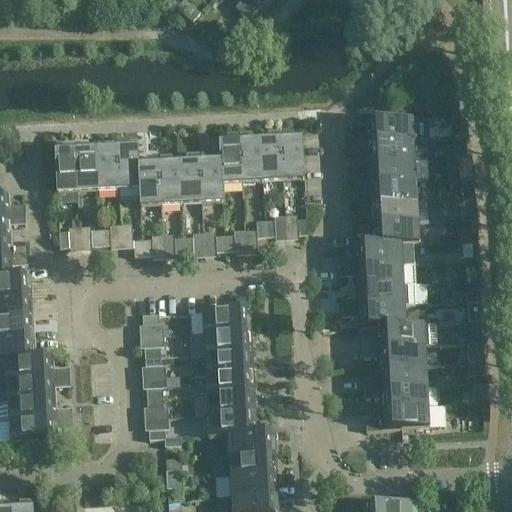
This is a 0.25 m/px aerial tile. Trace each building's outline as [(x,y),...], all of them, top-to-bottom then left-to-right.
[(245,0),(246,0),(235,12),(248,23),(268,0),(245,0)] [(412,123),(365,126),(365,127),(372,127),(373,137),(350,138),(350,148),(414,144),(412,123)] [(291,144),(280,144),(282,185),(304,184),(301,136),(291,137),(291,144)] [(269,138),(260,139),(262,186),(282,185),(280,144),(269,145),(269,138)] [(250,146),(239,147),(241,187),(262,186),(260,139),(250,139),(250,146)] [(228,140),(218,141),(222,206),(223,206),(222,188),(241,187),(239,147),(229,147),(228,140)] [(210,166),(199,167),(201,207),(222,206),(218,141),(219,159),(209,159),(210,166)] [(414,144),(350,148),(351,157),(373,156),(374,167),(415,165),(427,165),(426,143),(414,144)] [(127,153),(116,153),(118,194),(138,193),(139,210),(140,210),(137,145),(126,146),(127,153)] [(137,145),(140,210),(160,209),(158,169),(148,170),(147,163),(138,163),(137,145)] [(96,147),(75,149),(78,196),(98,195),(96,147)] [(105,147),(96,147),(98,195),(118,194),(116,153),(105,154),(105,147)] [(56,197),(78,196),(75,149),(54,150),(56,197)] [(169,169),(158,169),(160,209),(181,208),(178,161),(169,162),(169,169)] [(188,161),(178,161),(181,208),(201,207),(199,167),(188,167),(188,161)] [(415,165),(374,167),(375,178),(351,179),(352,189),(416,185),(415,165)] [(416,185),(352,189),(353,198),(376,197),(376,208),(417,206),(416,185)] [(8,198),(0,198),(0,220),(25,219),(24,209),(1,211),(1,200),(8,200),(8,198)] [(417,206),(376,208),(377,219),(354,220),(354,230),(418,226),(417,206)] [(25,219),(0,220),(0,240),(3,241),(2,229),(25,228),(25,219)] [(298,240),(307,239),(306,223),(297,224),(298,240)] [(267,248),(267,246),(267,242),(274,241),(273,225),(264,226),(265,248),(267,248)] [(265,248),(264,226),(256,226),(257,248),(265,248)] [(418,226),(354,230),(355,239),(378,238),(378,248),(354,250),(419,247),(418,226)] [(101,251),(100,234),(91,235),(92,251),(101,251)] [(101,251),(109,250),(108,234),(100,234),(101,251)] [(59,253),(68,252),(67,236),(58,237),(59,253)] [(3,241),(0,240),(0,261),(27,260),(26,250),(3,251),(3,241)] [(225,257),(233,256),(233,240),(224,241),(225,257)] [(225,257),(224,241),(215,241),(216,257),(225,257)] [(184,259),(183,243),(174,244),(175,259),(184,259)] [(184,259),(192,258),(191,243),(183,243),(184,259)] [(133,245),(134,262),(143,261),(142,245),(133,245)] [(142,245),(143,261),(151,261),(150,245),(142,245)] [(419,247),(354,250),(354,251),(361,251),(361,261),(339,262),(339,272),(403,268),(403,269),(414,269),(413,247),(419,247)] [(27,260),(0,261),(0,281),(30,280),(30,279),(5,280),(4,270),(27,269),(27,260)] [(403,268),(339,272),(340,281),(362,280),(363,291),(404,289),(403,269),(403,268)] [(30,280),(0,281),(0,302),(31,301),(31,291),(23,292),(23,282),(30,281),(30,280)] [(404,289),(363,291),(363,302),(340,303),(341,313),(405,309),(404,289)] [(31,301),(0,302),(0,323),(25,322),(24,311),(32,311),(31,301)] [(405,309),(341,313),(341,322),(365,321),(365,331),(358,331),(359,332),(423,329),(423,328),(406,329),(405,309)] [(249,315),(202,317),(203,338),(250,336),(249,315)] [(158,319),(142,320),(143,329),(159,328),(158,319)] [(25,322),(0,323),(0,343),(33,342),(33,332),(25,333),(25,322)] [(423,329),(359,332),(359,333),(383,332),(384,342),(361,343),(361,353),(425,349),(423,329)] [(250,336),(203,338),(204,359),(251,356),(250,336)] [(33,342),(0,343),(0,364),(53,361),(27,362),(27,352),(34,351),(33,342)] [(425,349),(361,353),(362,362),(385,361),(386,372),(426,370),(425,349)] [(160,353),(144,354),(145,371),(161,370),(160,353)] [(251,356),(204,359),(205,379),(252,377),(251,356)] [(53,361),(0,364),(0,365),(5,365),(6,384),(70,381),(69,372),(46,373),(45,362),(53,362),(53,361)] [(426,370),(386,372),(386,383),(363,384),(363,394),(427,390),(426,370)] [(252,377),(205,379),(207,400),(253,397),(252,377)] [(70,381),(6,384),(8,405),(48,403),(47,392),(70,391),(70,381)] [(427,390),(363,394),(364,403),(387,402),(387,413),(428,411),(427,390)] [(147,411),(163,410),(162,393),(141,394),(141,402),(147,402),(147,411)] [(253,397),(207,400),(208,420),(248,418),(247,407),(254,406),(253,397)] [(48,403),(8,405),(9,425),(72,422),(71,413),(48,414),(48,403)] [(428,411),(387,413),(388,424),(365,425),(366,435),(429,432),(428,411)] [(248,418),(208,420),(209,441),(274,437),(274,436),(256,437),(255,428),(248,428),(248,418)] [(72,422),(9,425),(10,447),(57,444),(57,443),(50,443),(49,433),(72,432),(72,422)] [(164,444),(165,442),(165,435),(149,436),(149,445),(164,444)] [(274,437),(209,441),(227,440),(228,460),(268,458),(267,447),(274,447),(274,437)] [(164,444),(164,451),(181,450),(180,441),(165,442),(164,444)] [(268,458),(228,460),(229,481),(276,478),(275,468),(268,469),(268,458)] [(166,484),(182,483),(182,475),(166,475),(166,484)] [(276,478),(229,481),(230,501),(270,499),(269,488),(276,488),(276,478)] [(167,492),(183,492),(182,483),(166,484),(167,492)] [(270,499),(230,501),(230,511),(277,511),(278,509),(270,510),(270,499)]
